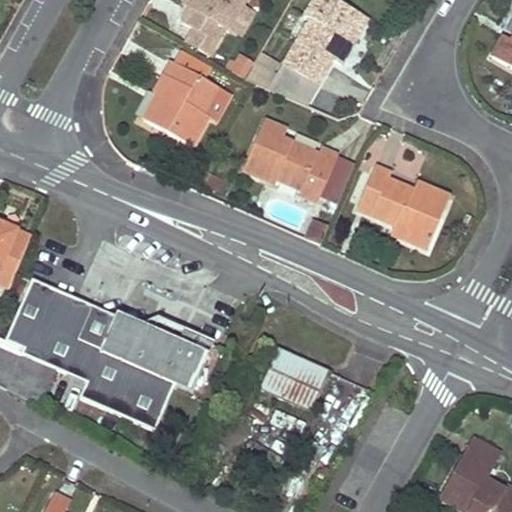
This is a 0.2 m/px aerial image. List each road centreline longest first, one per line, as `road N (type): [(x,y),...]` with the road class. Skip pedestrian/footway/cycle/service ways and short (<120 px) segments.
road 1 (tertiary): [(30,152),(460,349)]
road 2 (residential): [(511,144),(414,92),(466,0)]
road 3 (residential): [(201,511),(21,428)]
road 4 (residential): [(460,349),(375,511)]
road 5 (residential): [(30,152),(113,0)]
